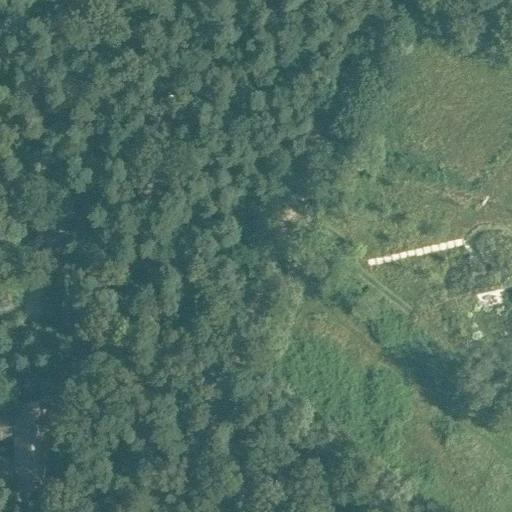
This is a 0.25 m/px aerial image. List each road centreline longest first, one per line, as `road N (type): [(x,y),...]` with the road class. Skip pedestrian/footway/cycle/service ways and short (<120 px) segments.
road 1 (track): [(165,511),(244,354),(385,0)]
road 2 (unknown): [(232,378),(99,334),(57,262)]
